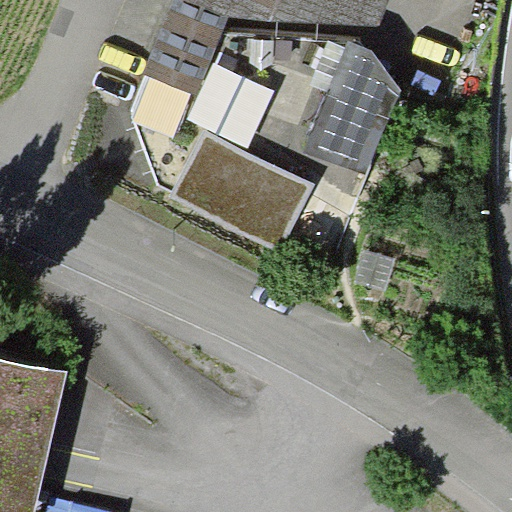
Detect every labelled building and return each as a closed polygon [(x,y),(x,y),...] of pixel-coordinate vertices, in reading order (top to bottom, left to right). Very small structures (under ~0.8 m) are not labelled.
[(170,0),(142,73),(197,94),(228,17),(379,26),(388,0),(170,0)] [(371,49),(348,41),(346,48),(328,91),(305,152),(366,175),(401,90),(371,49)] [(328,91),(346,48),(328,41),(311,84),(328,91)] [(313,186),(205,131),(171,197),(278,253),(313,186)] [(0,511),(32,511),(73,351),(0,332),(0,511)]
